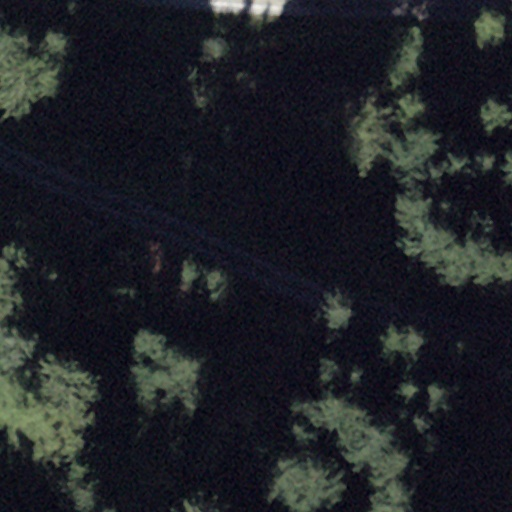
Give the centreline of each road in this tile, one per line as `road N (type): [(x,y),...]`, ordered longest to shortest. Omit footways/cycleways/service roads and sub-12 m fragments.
road 1 (track): [(0,152),(292,287),(457,328),(511,333)]
road 2 (track): [(511,11),(278,0)]
